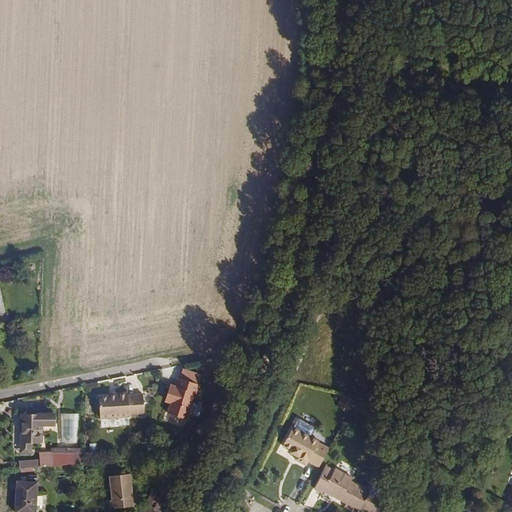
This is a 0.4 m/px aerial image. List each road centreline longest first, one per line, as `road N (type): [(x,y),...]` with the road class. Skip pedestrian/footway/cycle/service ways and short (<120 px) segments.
road 1 (track): [(250,511),(241,484),(327,302),(388,282),(511,281)]
road 2 (residential): [(235,347),(0,395)]
